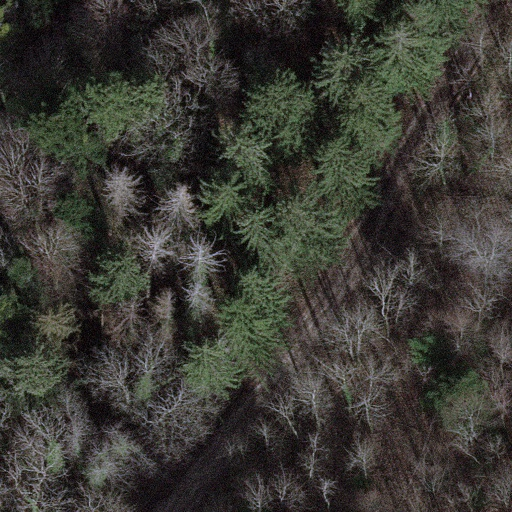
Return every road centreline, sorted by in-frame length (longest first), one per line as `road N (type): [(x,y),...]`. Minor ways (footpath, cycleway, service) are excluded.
road 1 (track): [(511,31),(354,287),(187,511)]
road 2 (track): [(354,287),(511,245)]
